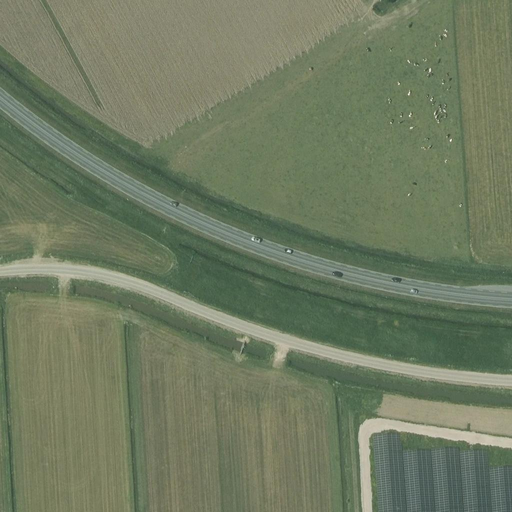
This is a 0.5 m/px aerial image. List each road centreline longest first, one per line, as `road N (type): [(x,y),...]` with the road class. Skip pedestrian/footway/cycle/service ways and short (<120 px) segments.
road 1 (primary): [(511,300),(358,277),(258,246),(125,184),(0,98)]
road 2 (unclassified): [(0,272),(85,272),(340,357),(511,382)]
